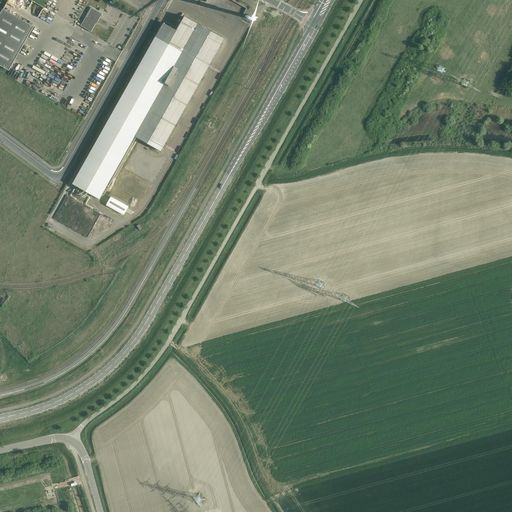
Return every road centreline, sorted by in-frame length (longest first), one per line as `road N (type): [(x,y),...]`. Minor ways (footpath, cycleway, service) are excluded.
road 1 (unclassified): [(71,438),(129,389),(168,341),(361,0)]
road 2 (tertiary): [(0,418),(63,398),(129,346),(314,24)]
road 3 (unclassified): [(0,137),(53,176),(63,174),(153,13)]
